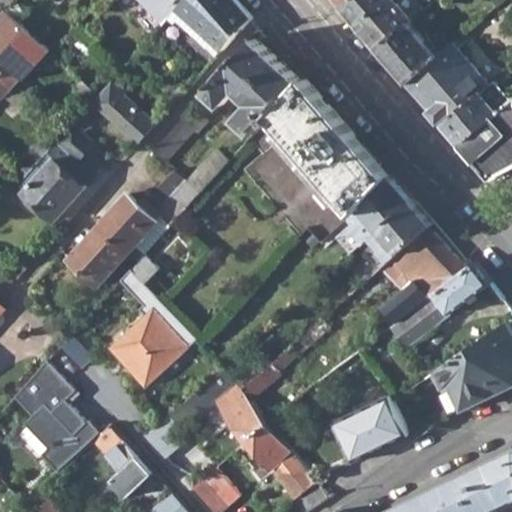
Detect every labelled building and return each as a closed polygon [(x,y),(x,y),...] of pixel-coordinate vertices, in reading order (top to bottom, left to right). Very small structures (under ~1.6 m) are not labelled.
[(139,0),(162,24),(171,13),(183,0),(139,0)] [(183,0),(171,13),(219,56),(247,24),(254,17),(240,0),(183,0)] [(414,17),(398,0),(351,0),(345,6),(381,47),(410,20),(414,17)] [(31,55),(42,43),(6,10),(0,16),(0,56),(10,66),(20,75),(25,79),(40,62),(31,55)] [(381,47),(410,81),(440,54),(410,20),(381,47)] [(73,29),(94,48),(96,44),(96,36),(80,22),(73,29)] [(242,117),(257,131),(303,80),(256,38),(210,88),(226,103),(239,89),(247,87),(247,92),(251,96),(255,96),(254,103),(242,117)] [(410,81),(446,122),(491,83),(454,42),(440,54),(410,81)] [(0,56),(0,93),(2,95),(20,75),(10,66),(0,56)] [(94,101),(140,143),(147,135),(160,122),(128,93),(134,87),(118,74),(94,101)] [(311,229),(323,242),(345,222),(359,209),(391,177),(305,76),(303,80),(257,131),(250,138),(263,153),(245,169),(304,235),(311,229)] [(506,104),(499,96),(493,102),(486,96),(495,87),(491,83),(446,122),(463,142),(506,104)] [(501,94),(495,87),(486,96),(493,102),(499,96),(501,94)] [(463,142),(492,175),(511,164),(511,99),(506,104),(463,142)] [(156,148),(169,158),(196,129),(199,131),(210,119),(195,105),(156,148)] [(75,122),(85,131),(91,124),(81,114),(75,122)] [(19,168),(27,175),(48,151),(56,143),(56,142),(59,139),(73,123),(69,119),(66,123),(62,120),(19,168)] [(57,220),(88,186),(86,185),(98,173),(81,158),(96,142),(85,131),(75,122),(73,123),(59,139),(76,153),(65,166),(61,162),(56,158),(48,151),(27,175),(20,183),(27,190),(26,192),(57,220)] [(48,151),(56,158),(61,162),(68,153),(56,143),(48,151)] [(190,178),(203,190),(231,159),(218,148),(190,178)] [(102,223),(132,251),(165,215),(173,223),(202,192),(178,169),(162,186),(173,196),(159,210),(151,203),(146,208),(129,192),(102,223)] [(359,209),(345,222),(364,242),(380,229),(413,201),(391,177),(359,209)] [(413,201),(380,229),(400,250),(427,226),(432,223),(413,201)] [(71,256),(102,284),(132,251),(102,223),(71,256)] [(427,287),(385,318),(391,326),(392,324),(468,266),(427,226),(400,250),(395,255),(415,273),(427,287)] [(316,249),(323,242),(311,229),(304,235),(316,249)] [(395,255),(400,250),(380,229),(364,242),(363,243),(382,266),(395,255)] [(130,269),(143,284),(153,273),(161,266),(146,253),(130,269)] [(392,324),(408,345),(492,281),(476,260),(468,266),(392,324)] [(120,281),(149,311),(160,302),(143,284),(130,269),(120,281)] [(146,389),(197,339),(160,302),(149,311),(106,346),(146,389)] [(385,330),(391,326),(385,318),(379,322),(385,330)] [(446,389),(457,414),(511,387),(511,325),(508,319),(427,375),(437,392),(446,389)] [(71,359),(81,369),(96,354),(76,331),(59,347),(71,359)] [(242,388),(251,399),(282,373),(279,370),(298,354),(291,346),(254,378),(242,388)] [(75,391),(46,362),(13,398),(31,417),(24,423),(48,448),(43,455),(60,471),(100,435),(65,400),(75,391)] [(226,369),(199,391),(210,404),(215,402),(240,444),(270,421),(251,399),(242,388),(236,380),(226,369)] [(248,370),(236,380),(242,388),(254,378),(248,370)] [(199,391),(172,413),(183,426),(210,404),(199,391)] [(331,429),(350,462),(411,434),(392,395),(331,429)] [(191,435),(183,426),(172,413),(148,433),(167,456),(191,435)] [(270,421),(240,444),(262,476),(272,471),(299,497),(320,480),(270,421)] [(107,481),(122,501),(156,472),(113,422),(100,435),(91,443),(117,473),(107,481)] [(511,451),(383,511),(489,511),(511,502),(511,451)] [(220,511),(242,493),(218,465),(194,485),(216,511),(220,511)] [(333,495),(320,480),(299,497),(309,511),(333,495)] [(31,498),(36,503),(40,499),(36,494),(31,498)] [(36,503),(41,509),(53,499),(51,497),(46,494),(40,499),(36,503)] [(176,511),(184,507),(171,494),(148,511),(176,511)] [(64,511),(53,499),(41,509),(43,511),(64,511)] [(144,511),(146,511),(154,507),(149,500),(140,507),(144,511)]
